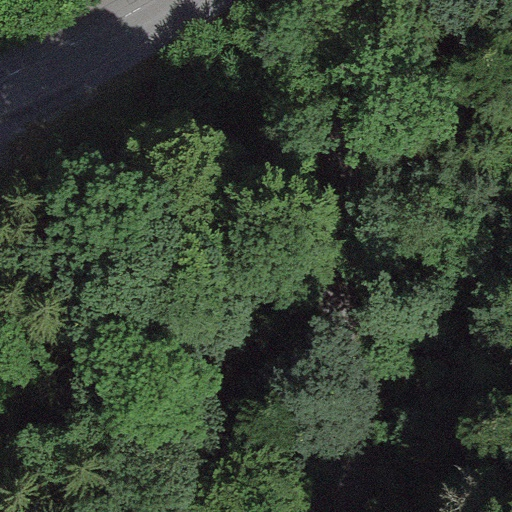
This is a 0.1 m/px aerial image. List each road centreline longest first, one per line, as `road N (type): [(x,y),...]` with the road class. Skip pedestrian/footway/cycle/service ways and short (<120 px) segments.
road 1 (track): [(356,511),(319,338),(355,71),(345,0)]
road 2 (unclassified): [(191,0),(0,81)]
